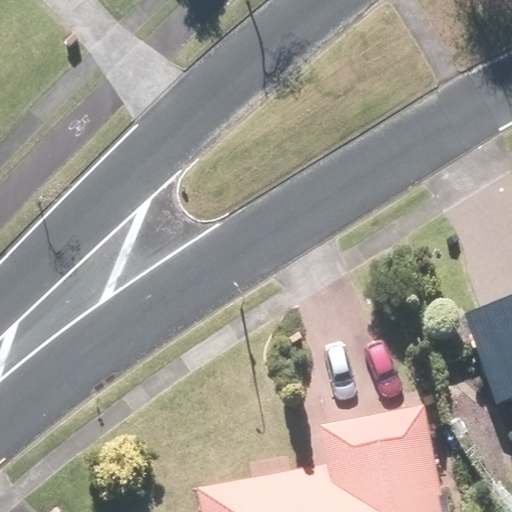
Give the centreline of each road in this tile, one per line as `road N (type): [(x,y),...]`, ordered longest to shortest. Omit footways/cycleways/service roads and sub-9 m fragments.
road 1 (secondary): [(511,94),(166,314),(0,393)]
road 2 (secondary): [(0,361),(148,173),(344,0)]
